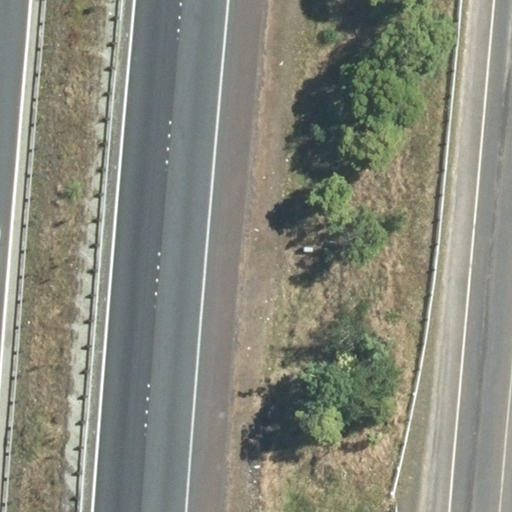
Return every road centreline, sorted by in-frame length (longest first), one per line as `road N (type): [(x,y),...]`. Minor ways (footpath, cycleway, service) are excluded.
road 1 (motorway): [(182,0),(142,511)]
road 2 (secondary): [(499,511),(511,359)]
